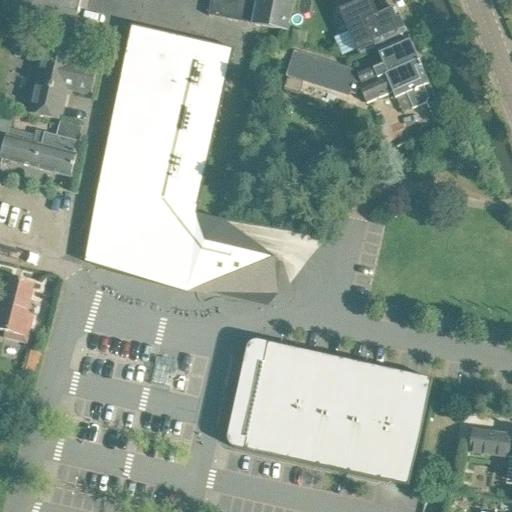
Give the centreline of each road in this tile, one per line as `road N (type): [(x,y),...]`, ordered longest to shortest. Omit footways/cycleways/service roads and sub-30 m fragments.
road 1 (residential): [(511,363),(305,321),(197,335),(93,315),(77,290),(70,253)]
road 2 (residential): [(70,253),(116,32)]
